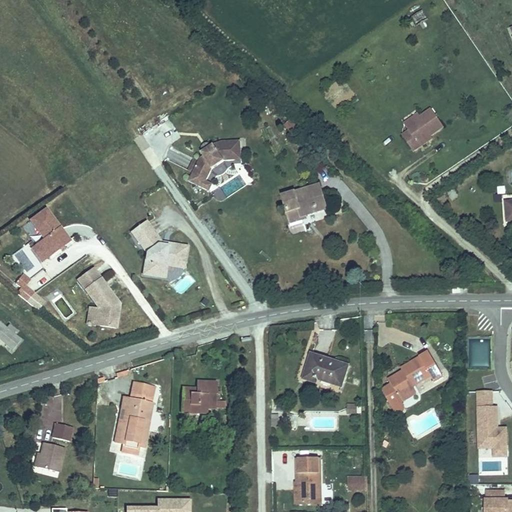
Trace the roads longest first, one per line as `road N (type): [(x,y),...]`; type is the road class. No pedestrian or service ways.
road 1 (tertiary): [(0,392),(259,318)]
road 2 (tertiary): [(259,318),(366,303),(501,300)]
road 3 (residential): [(259,318),(262,511)]
